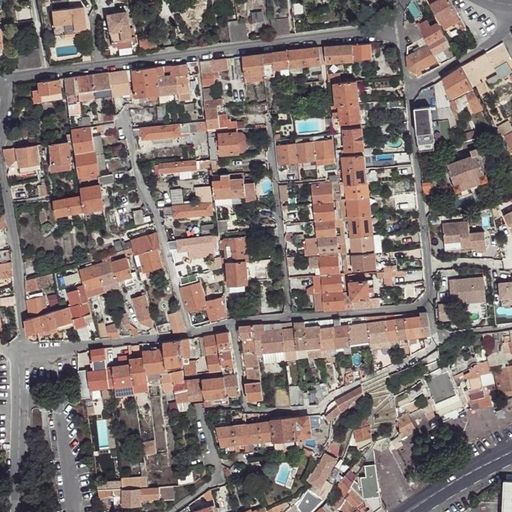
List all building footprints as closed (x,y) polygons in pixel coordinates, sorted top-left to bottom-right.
[(412,12),(414,16),(422,12),(414,0),(412,0),(408,4),(412,12)] [(457,12),(449,0),(438,0),(430,5),(440,22),(457,12)] [(302,2),(293,3),(294,15),(302,14),(302,2)] [(53,9),(55,30),(75,28),(87,27),(85,6),(53,9)] [(117,46),(117,48),(131,46),(131,44),(136,43),(135,37),(130,38),(126,12),(106,15),(111,47),(117,46)] [(461,19),(457,12),(440,22),(444,29),(461,19)] [(288,17),(271,19),(273,36),(290,34),(288,17)] [(407,31),(418,25),(415,19),(404,25),(407,31)] [(231,41),(241,40),(239,23),(239,20),(228,22),(231,41)] [(239,23),(241,40),(249,39),(247,22),(239,23)] [(439,36),(444,34),(438,23),(432,27),(433,29),(435,29),(439,36)] [(419,40),(424,37),(422,32),(418,25),(407,31),(414,42),(419,40)] [(435,55),(451,45),(444,34),(439,36),(435,29),(433,29),(432,27),(422,32),(424,37),(426,40),(429,45),(435,55)] [(140,37),(142,52),(159,49),(157,35),(140,37)] [(503,42),(486,52),(490,60),(495,69),(511,59),(503,42)] [(371,44),(352,45),(354,60),(372,58),(371,44)] [(354,60),(352,45),(325,47),(327,63),(344,62),(344,61),(354,60)] [(417,72),(438,60),(435,55),(429,45),(407,57),(409,69),(417,72)] [(117,48),(118,55),(132,53),(131,46),(117,48)] [(320,64),(327,64),(327,63),(325,47),(319,48),(320,64)] [(306,49),(287,51),(288,68),(298,67),(309,66),(320,64),(319,48),(306,49)] [(44,66),(40,49),(25,51),(25,54),(17,55),(20,69),(44,66)] [(288,68),(287,51),(273,53),(275,70),(288,68)] [(486,52),(461,66),(466,74),(470,72),(490,60),(486,52)] [(265,71),(275,70),(273,53),(263,54),(265,71)] [(245,76),(265,74),(265,71),(263,54),(243,56),(245,76)] [(201,61),(204,88),(213,87),(215,87),(213,73),(230,72),(228,58),(201,61)] [(354,60),(354,67),(373,66),(372,58),(354,60)] [(470,72),(466,74),(472,86),(472,87),(472,88),(481,83),(478,77),(495,69),(490,60),(470,72)] [(156,67),(159,95),(171,94),(175,93),(179,92),(190,91),(187,63),(156,67)] [(511,71),(507,63),(487,76),(492,85),(511,74),(511,71)] [(442,79),(443,80),(452,98),(452,97),(472,87),(472,86),(466,74),(461,66),(442,79)] [(158,95),(159,95),(156,67),(132,70),(134,81),(136,98),(149,96),(158,95)] [(127,71),(109,73),(110,81),(111,89),(129,87),(129,81),(127,71)] [(110,81),(109,73),(93,75),(95,91),(107,89),(111,89),(110,81)] [(334,83),(340,83),(339,74),(335,75),(328,76),(329,84),(334,83)] [(80,93),(95,91),(93,75),(78,77),(80,93)] [(68,94),(80,93),(78,77),(66,78),(68,94)] [(60,79),(40,81),(41,89),(42,94),(62,91),(60,79)] [(359,103),(357,81),(356,81),(344,82),(340,83),(334,83),(337,106),(340,105),(359,103)] [(337,106),(334,83),(329,84),(328,84),(331,106),(336,106),(337,106)] [(483,84),(478,87),(482,96),(488,93),(483,84)] [(130,92),(129,87),(111,89),(112,94),(112,97),(130,95),(130,92)] [(205,101),(214,100),(213,87),(204,88),(205,96),(205,101)] [(472,88),(472,87),(452,97),(454,100),(474,90),(472,88)] [(43,101),(42,94),(41,89),(34,90),(36,102),(43,101)] [(63,99),(62,91),(42,94),(43,101),(63,99)] [(191,98),(190,91),(179,92),(179,96),(180,100),(191,98)] [(484,109),(475,92),(466,96),(474,114),(484,109)] [(75,103),(81,103),(81,98),(80,93),(68,94),(70,112),(76,111),(76,108),(75,103)] [(205,101),(206,109),(218,108),(217,99),(214,100),(205,101)] [(406,107),(405,99),(389,100),(390,108),(406,107)] [(360,106),(359,103),(340,105),(342,124),(361,122),(360,106)] [(165,106),(158,106),(159,123),(163,122),(167,122),(165,106)] [(430,106),(415,107),(416,127),(419,152),(434,150),(434,142),(435,142),(430,106)] [(207,122),(208,128),(230,126),(231,130),(237,129),(236,120),(230,121),(230,118),(226,118),(225,113),(218,113),(218,108),(206,109),(207,122)] [(113,120),(116,120),(115,115),(115,113),(103,115),(104,121),(113,120)] [(84,125),(91,124),(90,116),(83,117),(84,125)] [(511,127),(508,121),(494,128),(496,131),(497,133),(497,132),(500,138),(506,135),(509,133),(511,130),(511,127)] [(190,132),(208,131),(208,128),(207,122),(189,124),(190,132)] [(116,131),(115,123),(102,125),(104,133),(116,131)] [(189,124),(180,125),(181,133),(190,132),(189,124)] [(156,127),(142,129),(143,135),(143,139),(153,138),(172,136),(181,135),(181,133),(180,125),(156,127)] [(93,136),(92,128),(73,130),(73,134),(74,137),(74,141),(75,143),(77,154),(95,151),(93,136)] [(347,156),(364,155),(362,128),(347,130),(345,130),(345,133),(347,156)] [(475,131),(462,134),(465,142),(467,141),(477,138),(475,131)] [(238,132),(237,132),(220,134),(221,154),(239,152),(243,152),(249,146),(248,137),(242,132),(238,132)] [(100,153),(105,152),(102,134),(93,136),(95,151),(96,154),(100,153)] [(324,140),(323,135),(314,136),(314,139),(314,141),(316,159),(325,159),(325,163),(335,163),(333,139),(324,140)] [(211,159),(211,160),(217,159),(216,136),(208,137),(211,159)] [(477,138),(467,141),(468,147),(485,142),(484,136),(477,138)] [(69,141),(52,143),(55,163),(72,161),(70,144),(69,141)] [(298,162),(316,159),(314,141),(296,143),(298,162)] [(461,143),(451,145),(453,151),(468,147),(467,141),(465,142),(463,142),(461,143)] [(295,162),(298,162),(296,143),(278,145),(280,164),(285,163),(295,162)] [(198,145),(198,148),(199,156),(208,154),(207,144),(198,145)] [(37,145),(18,147),(21,166),(22,171),(41,169),(37,145)] [(471,150),(474,155),(478,154),(479,155),(480,154),(477,147),(471,150)] [(4,149),(5,156),(10,155),(15,156),(16,154),(15,148),(4,149)] [(199,156),(198,148),(187,149),(188,159),(199,158),(199,156)] [(95,151),(77,154),(79,172),(80,176),(98,173),(99,173),(99,172),(96,154),(95,151)] [(5,156),(6,162),(10,167),(17,162),(16,154),(15,156),(10,155),(5,156)] [(456,186),(462,184),(482,176),(487,175),(486,173),(479,155),(478,154),(474,155),(448,165),(455,185),(456,186)] [(366,168),(365,155),(364,155),(347,156),(343,156),(344,170),(366,168)] [(210,159),(196,161),(197,168),(211,166),(210,159)] [(73,168),(72,161),(55,163),(56,170),(73,168)] [(196,161),(159,164),(160,172),(179,171),(188,170),(197,169),(197,168),(196,161)] [(155,164),(147,165),(149,176),(160,175),(160,172),(156,173),(155,164)] [(367,182),(366,168),(344,170),(345,173),(346,184),(346,185),(367,182)] [(99,179),(100,183),(103,182),(102,177),(107,176),(106,171),(102,172),(99,172),(99,173),(98,173),(99,175),(99,179)] [(80,176),(79,172),(71,173),(74,194),(83,193),(82,188),(81,182),(80,176)] [(98,173),(80,176),(81,182),(99,179),(99,175),(98,173)] [(222,180),(213,180),(215,198),(216,205),(246,202),(246,201),(249,201),(255,198),(254,182),(250,182),(249,177),(244,178),(244,173),(230,174),(221,175),(222,180)] [(106,185),(114,184),(112,175),(107,176),(102,177),(103,182),(103,183),(106,185)] [(482,176),(462,184),(464,189),(484,182),(482,176)] [(424,196),(431,194),(430,188),(430,183),(429,183),(428,177),(422,177),(424,196)] [(369,197),(367,182),(346,185),(347,199),(369,197)] [(48,195),(46,183),(38,184),(41,196),(48,195)] [(314,196),(315,203),(333,202),(331,184),(313,185),(314,196)] [(279,186),(281,198),(288,197),(287,185),(279,186)] [(101,186),(82,188),(83,193),(83,196),(86,211),(104,208),(101,186)] [(211,188),(202,189),(203,201),(212,200),(211,188)] [(173,192),(174,206),(184,205),(183,191),(173,192)] [(57,215),(86,211),(83,196),(55,201),(57,215)] [(370,215),(369,197),(347,199),(347,201),(349,217),(370,215)] [(315,203),(316,221),(335,219),(333,202),(315,203)] [(184,205),(174,206),(175,215),(175,217),(213,214),(212,203),(184,205)] [(174,206),(165,207),(166,216),(175,215),(174,206)] [(44,208),(43,208),(38,209),(37,210),(42,228),(48,227),(44,208)] [(142,210),(134,211),(136,225),(144,223),(142,210)] [(58,223),(87,218),(86,211),(57,215),(58,223)] [(373,236),(370,215),(349,217),(351,238),(373,236)] [(316,221),(318,238),(337,236),(335,219),(316,221)] [(461,241),(462,246),(462,249),(487,246),(485,232),(470,233),(469,221),(442,224),(445,243),(461,241)] [(213,224),(201,226),(202,234),(214,232),(213,224)] [(157,232),(145,236),(149,251),(156,249),(162,247),(157,232)] [(215,235),(178,240),(179,249),(179,251),(189,250),(214,246),(216,245),(216,242),(215,235)] [(249,260),(254,260),(252,235),(246,236),(249,260)] [(132,242),(134,248),(136,255),(140,254),(149,251),(145,236),(144,236),(131,241),(132,242)] [(246,260),(249,260),(246,236),(225,237),(225,239),(219,240),(220,242),(220,249),(226,248),(227,257),(227,262),(228,261),(246,260)] [(337,236),(318,238),(312,238),(306,239),(307,249),(306,249),(306,256),(338,253),(337,236)] [(375,253),(373,236),(351,238),(352,242),(353,256),(375,253)] [(168,242),(170,250),(179,249),(178,240),(168,242)] [(125,241),(122,242),(123,245),(125,251),(132,249),(134,248),(132,242),(125,244),(125,241)] [(215,253),(214,246),(189,250),(190,257),(215,253)] [(156,249),(149,251),(140,254),(141,258),(143,264),(147,278),(164,273),(159,255),(156,249)] [(54,252),(40,255),(42,266),(56,261),(54,252)] [(376,269),(375,253),(353,256),(354,265),(354,270),(376,269)] [(321,266),(322,275),(340,274),(339,256),(311,258),(312,266),(321,266)] [(287,257),(288,266),(296,266),(295,257),(287,257)] [(115,262),(112,263),(118,282),(124,280),(133,277),(129,262),(128,259),(128,258),(115,262)] [(222,266),(222,262),(221,258),(208,262),(210,270),(210,269),(215,268),(222,266)] [(247,282),(246,260),(228,261),(229,275),(230,283),(230,284),(244,283),(247,282)] [(112,261),(98,265),(105,286),(118,282),(112,263),(112,261)] [(0,271),(12,269),(12,263),(0,264),(0,271)] [(143,264),(139,265),(143,280),(147,278),(143,264)] [(98,265),(81,270),(86,287),(87,291),(105,286),(98,265)] [(175,269),(178,278),(187,276),(183,265),(177,267),(175,269)] [(0,279),(13,277),(12,269),(0,271),(0,279)] [(410,276),(410,270),(384,272),(384,276),(385,285),(392,285),(392,277),(410,276)] [(56,286),(53,273),(26,280),(27,291),(38,290),(38,288),(56,286)] [(317,293),(318,293),(342,291),(340,274),(322,275),(322,284),(316,284),(317,293)] [(135,283),(133,277),(124,280),(126,286),(135,283)] [(484,278),(450,282),(452,305),(453,310),(461,309),(461,304),(487,302),(484,278)] [(361,298),(369,298),(368,281),(365,281),(358,282),(354,282),(350,282),(350,290),(351,299),(361,298)] [(511,297),(511,281),(500,282),(501,298),(509,298),(511,297)] [(118,282),(105,286),(107,292),(120,288),(118,282)] [(192,326),(210,321),(206,305),(200,283),(198,284),(181,288),(192,326)] [(244,290),(244,283),(230,284),(230,291),(244,290)] [(87,291),(86,287),(79,290),(83,303),(88,302),(90,302),(89,297),(87,291)] [(73,305),(70,306),(73,319),(85,316),(92,314),(88,302),(83,303),(79,290),(70,292),(73,305)] [(352,308),(351,299),(350,290),(346,290),(347,305),(344,305),(344,309),(352,308)] [(325,310),(344,309),(344,305),(342,291),(318,293),(318,300),(324,299),(325,310)] [(145,295),(134,298),(140,320),(152,317),(145,295)] [(210,321),(227,316),(225,296),(207,301),(208,304),(206,305),(210,321)] [(28,301),(30,315),(47,311),(44,297),(28,301)] [(363,307),(361,298),(351,299),(352,308),(363,307)] [(363,307),(380,306),(379,298),(375,298),(369,298),(361,298),(363,307)] [(454,321),(453,310),(452,305),(440,307),(441,322),(454,321)] [(70,306),(61,309),(55,311),(58,324),(62,323),(69,321),(74,320),(73,319),(70,306)] [(186,330),(179,308),(177,309),(177,312),(170,314),(175,332),(186,330)] [(58,324),(55,311),(40,315),(44,329),(58,324)] [(428,313),(420,313),(421,316),(424,335),(431,334),(428,313)] [(44,329),(40,315),(27,319),(29,333),(38,330),(44,329)] [(131,325),(128,315),(121,317),(124,327),(131,325)] [(85,316),(73,319),(74,320),(75,325),(76,327),(87,324),(85,316)] [(421,316),(405,318),(408,337),(414,336),(424,335),(421,316)] [(349,319),(349,325),(350,345),(358,344),(371,342),(367,324),(367,317),(349,319)] [(405,318),(397,319),(399,338),(400,346),(409,344),(408,337),(405,318)] [(335,320),(335,327),(349,325),(349,319),(335,320)] [(397,319),(387,321),(390,339),(391,347),(400,346),(399,338),(397,319)] [(320,326),(320,329),(321,346),(321,349),(336,347),(335,327),(335,320),(320,321),(320,326)] [(106,321),(97,324),(101,338),(111,338),(108,326),(106,321)] [(387,321),(367,324),(371,342),(390,339),(387,321)] [(305,322),(295,323),(297,349),(307,348),(305,328),(305,322)] [(282,324),(282,330),(284,351),(284,360),(298,358),(297,349),(295,323),(282,324)] [(58,324),(44,329),(46,334),(60,329),(58,324)] [(120,337),(116,324),(114,324),(108,326),(111,338),(120,337)] [(265,325),(254,326),(255,336),(257,350),(257,353),(272,352),(284,351),(282,330),(265,332),(265,325)] [(349,325),(335,327),(336,347),(350,345),(349,325)] [(254,326),(240,327),(241,338),(243,338),(255,336),(254,326)] [(320,326),(305,328),(307,348),(321,346),(320,329),(320,326)] [(33,341),(41,340),(39,335),(38,330),(29,333),(29,337),(30,339),(33,341)] [(221,353),(223,367),(225,366),(235,366),(234,360),(229,333),(218,335),(221,353)] [(208,354),(221,353),(218,335),(205,337),(208,354)] [(257,350),(255,336),(243,338),(244,341),(245,352),(257,350)] [(414,336),(408,337),(409,344),(410,347),(417,345),(414,336)] [(181,340),(183,356),(191,355),(189,339),(181,340)] [(390,339),(371,342),(372,349),(391,347),(390,339)] [(183,364),(184,364),(184,358),(183,356),(181,340),(164,342),(165,349),(168,367),(183,364)] [(372,349),(371,342),(358,344),(359,349),(362,351),(372,349)] [(321,346),(307,348),(309,359),(315,358),(323,358),(321,349),(321,346)] [(336,347),(321,349),(323,358),(326,357),(330,357),(337,356),(336,351),(336,347)] [(95,371),(107,370),(105,348),(92,349),(95,371)] [(307,348),(297,349),(298,358),(298,360),(309,359),(307,348)] [(145,358),(147,373),(155,372),(157,372),(163,371),(161,349),(158,350),(152,350),(144,351),(144,353),(145,358)] [(169,371),(168,367),(165,349),(161,349),(163,371),(168,371),(169,371)] [(511,355),(511,350),(511,351),(511,349),(501,351),(502,356),(505,358),(510,357),(511,355)] [(257,353),(257,350),(245,352),(247,367),(259,365),(259,364),(257,353)] [(284,360),(284,351),(272,352),(273,363),(285,361),(284,360)] [(272,352),(257,353),(259,364),(273,363),(272,352)] [(210,368),(211,372),(224,371),(223,367),(221,353),(208,354),(210,368)] [(464,356),(462,353),(448,365),(454,376),(471,368),(467,361),(464,356)] [(120,366),(131,364),(131,359),(130,356),(124,357),(124,360),(119,361),(120,366)] [(149,392),(148,382),(147,373),(145,358),(131,359),(131,364),(135,393),(149,392)] [(472,410),(494,404),(493,398),(484,361),(475,363),(464,383),(471,398),(468,400),(472,410)] [(186,374),(195,374),(198,373),(196,362),(190,363),(184,364),(185,369),(186,374)] [(136,395),(135,393),(131,364),(120,366),(114,366),(114,369),(116,387),(116,388),(132,386),(134,395),(136,395)] [(183,370),(183,364),(168,367),(169,371),(168,371),(168,373),(183,370)] [(261,381),(259,365),(247,367),(249,379),(244,380),(245,383),(246,383),(249,383),(261,381)] [(500,391),(511,387),(511,365),(495,369),(500,391)] [(362,368),(354,371),(355,382),(363,378),(362,368)] [(107,370),(110,387),(116,387),(114,369),(107,370)] [(111,396),(110,387),(107,370),(95,371),(88,372),(89,382),(90,390),(102,388),(103,397),(111,396)] [(165,390),(175,387),(174,382),(184,381),(184,380),(183,370),(168,373),(162,374),(162,377),(165,390)] [(458,393),(457,391),(448,370),(425,381),(435,403),(458,393)] [(355,382),(354,371),(346,375),(347,385),(355,382)] [(147,373),(148,382),(156,381),(155,372),(147,373)] [(237,375),(225,376),(227,395),(228,395),(228,396),(238,395),(240,394),(237,375)] [(225,376),(203,378),(205,389),(204,389),(204,390),(203,390),(205,399),(205,402),(206,405),(213,404),(212,397),(215,397),(215,399),(218,398),(218,397),(222,396),(223,403),(229,403),(228,396),(228,395),(227,395),(225,376)] [(203,378),(196,379),(197,388),(189,389),(190,400),(205,399),(203,390),(204,390),(204,389),(205,389),(203,378)] [(175,387),(177,401),(190,400),(189,389),(197,388),(196,379),(184,380),(184,381),(174,382),(175,387)] [(261,381),(249,383),(246,383),(248,401),(264,399),(262,388),(261,381)] [(301,384),(288,385),(290,407),(304,406),(301,384)] [(327,384),(314,385),(317,405),(328,395),(327,387),(327,384)] [(290,407),(288,385),(273,386),(276,408),(290,407)] [(362,385),(337,399),(340,404),(343,409),(363,390),(362,385)] [(511,394),(511,387),(500,391),(501,397),(511,394)] [(406,391),(396,396),(398,400),(408,395),(406,391)] [(458,393),(435,403),(438,409),(460,398),(458,393)] [(86,399),(89,418),(95,417),(96,412),(95,401),(94,401),(93,398),(91,398),(86,399)] [(463,405),(460,398),(438,409),(440,415),(463,405)] [(190,400),(177,401),(177,402),(178,410),(190,409),(190,400)] [(170,413),(178,410),(177,402),(169,403),(170,413)] [(335,418),(343,409),(340,404),(330,414),(335,418)] [(426,405),(411,412),(415,420),(429,411),(426,405)] [(440,415),(444,422),(454,417),(466,411),(464,407),(463,405),(440,415)] [(415,427),(420,434),(438,425),(432,409),(429,411),(415,420),(414,420),(417,426),(415,427)] [(409,413),(408,414),(415,427),(417,426),(414,420),(415,420),(411,412),(409,413)] [(401,436),(402,445),(420,434),(415,427),(408,414),(398,419),(401,436)] [(310,416),(294,418),(297,438),(312,436),(311,431),(310,416)] [(297,438),(294,418),(273,420),(273,421),(275,440),(297,438)] [(275,440),(273,421),(259,423),(262,441),(266,441),(275,440)] [(369,421),(357,422),(349,445),(356,447),(356,442),(356,431),(370,425),(369,421)] [(252,442),(262,441),(259,423),(247,424),(249,443),(252,442)] [(245,443),(249,443),(247,424),(234,426),(235,444),(238,444),(245,443)] [(370,430),(370,425),(356,431),(356,442),(371,437),(370,430)] [(232,444),(235,444),(234,426),(217,428),(221,445),(232,444)] [(99,428),(99,447),(114,447),(114,429),(99,428)] [(347,440),(351,430),(345,428),(342,438),(347,440)] [(396,449),(402,445),(401,436),(392,442),(396,449)] [(372,441),(371,437),(356,442),(359,451),(372,442),(372,441)] [(145,456),(158,454),(156,441),(143,443),(145,456)] [(320,457),(323,451),(297,443),(298,446),(300,447),(314,451),(313,454),(314,455),(318,456),(319,456),(320,457)] [(325,453),(337,458),(340,447),(331,444),(325,453)] [(219,454),(228,453),(227,447),(222,448),(221,445),(217,446),(219,454)] [(314,456),(314,455),(313,454),(314,451),(300,447),(300,451),(314,456)] [(380,496),(375,460),(373,450),(369,457),(360,472),(366,473),(366,476),(361,477),(361,480),(363,489),(363,491),(364,499),(380,496)] [(338,458),(337,458),(325,453),(321,461),(334,467),(337,463),(338,458)] [(148,477),(148,481),(152,481),(149,458),(159,456),(159,454),(158,454),(145,456),(146,462),(148,477)] [(310,482),(312,483),(320,486),(323,487),(330,473),(334,467),(321,461),(320,461),(314,473),(310,482)] [(330,491),(340,469),(335,467),(332,474),(330,473),(323,487),(326,489),(330,491)] [(195,482),(204,475),(202,472),(201,471),(193,476),(194,482),(195,482)] [(178,474),(180,484),(194,482),(193,476),(193,472),(178,474)] [(352,474),(350,473),(346,478),(335,490),(346,497),(351,488),(354,484),(354,482),(357,478),(352,474)] [(149,487),(148,481),(148,477),(121,478),(122,483),(123,489),(149,487)] [(511,511),(511,479),(504,479),(502,511),(511,511)] [(307,489),(315,493),(320,486),(312,483),(307,489)] [(360,489),(354,484),(351,488),(357,493),(358,492),(360,489)] [(174,500),(174,486),(170,486),(159,487),(160,488),(160,495),(160,498),(160,500),(174,500)] [(318,495),(325,499),(326,496),(323,495),(326,489),(323,487),(320,486),(315,493),(318,495)] [(160,495),(160,488),(142,489),(143,499),(160,498),(160,495)] [(351,488),(346,497),(346,498),(353,508),(364,500),(365,499),(363,499),(357,493),(351,488)] [(99,490),(100,497),(115,496),(124,495),(124,505),(142,505),(141,489),(124,489),(123,489),(99,490)] [(311,511),(325,499),(318,495),(315,493),(307,489),(305,493),(300,501),(295,505),(300,511),(311,511)] [(346,497),(335,490),(328,501),(340,507),(346,498),(346,497)] [(124,505),(124,495),(115,496),(115,508),(124,508),(124,505)] [(375,511),(382,508),(380,496),(364,499),(363,499),(365,499),(364,500),(368,505),(373,511),(375,511)] [(356,511),(353,508),(346,498),(340,507),(341,508),(343,511),(356,511)] [(369,511),(366,507),(368,505),(364,500),(353,508),(356,511),(369,511)] [(334,511),(340,507),(328,501),(320,509),(323,511),(334,511)]
